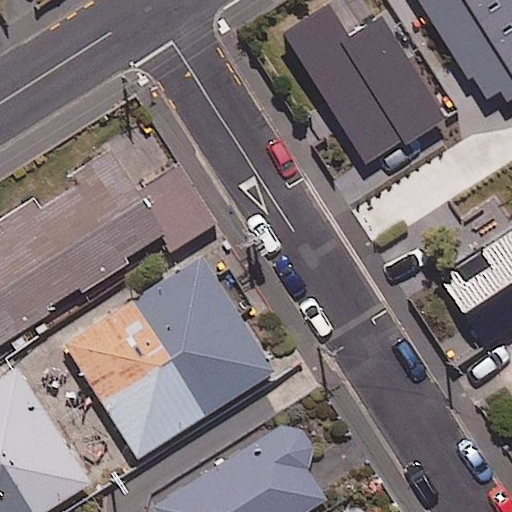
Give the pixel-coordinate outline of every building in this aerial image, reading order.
[(433,78),(384,0),(348,0),(286,39),(347,136),(392,108),(432,172),(479,142),(438,75),(433,78)] [(0,214),(0,337),(161,236),(168,247),(214,219),(177,160),(134,187),(115,156),(36,205),(31,196),(0,214)] [(511,324),(511,227),(441,275),(461,305),(435,322),(460,359),(511,324)] [(272,367),(200,252),(63,337),(135,452),(272,367)] [(0,511),(33,511),(87,478),(14,364),(0,372),(0,511)] [(149,500),(155,511),(296,511),(324,496),(304,462),(305,461),(308,458),(310,455),(311,451),(312,447),(313,443),(312,439),(311,435),(309,432),(307,428),(304,426),(300,423),(296,422),(293,421),(288,421),(284,421),(281,422),(149,500)]
